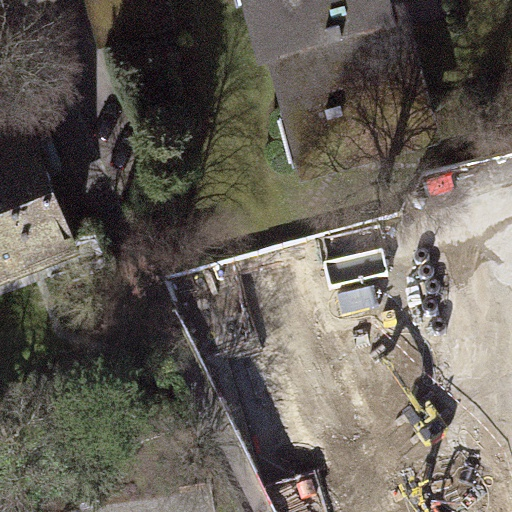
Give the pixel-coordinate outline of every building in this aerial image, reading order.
[(166,0),(81,0),(93,42),(172,21),(166,0)] [(401,37),(389,0),(240,0),(260,74),(401,37)] [(429,133),(401,37),(260,74),(295,170),(429,133)] [(0,269),(86,238),(40,113),(0,127),(0,269)] [(420,316),(411,282),(390,287),(388,277),(326,293),(329,304),(288,314),(314,414),(328,411),(332,426),(428,402),(441,398),(420,316)] [(494,321),(420,316),(441,398),(428,402),(463,457),(493,440),(494,321)]
